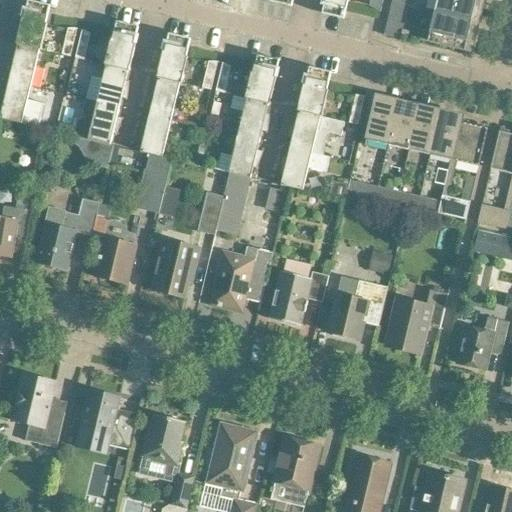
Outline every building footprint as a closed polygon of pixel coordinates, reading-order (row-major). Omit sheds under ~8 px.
[(325,0),(322,12),(322,15),(344,20),(344,18),(348,3),(349,3),(349,0),(325,0)] [(381,12),(383,2),(376,0),(370,0),(369,7),(376,11),(381,13),(381,12)] [(477,0),(476,0),(437,0),(435,12),(472,21),(477,0)] [(17,44),(16,45),(18,45),(40,51),(41,51),(41,50),(43,43),(47,24),(46,23),(50,8),(50,6),(28,1),(28,3),(24,19),(23,19),(17,44)] [(407,5),(403,4),(392,2),(389,16),(404,20),(407,5)] [(467,43),(472,21),(435,12),(430,34),(467,43)] [(105,65),(105,66),(106,66),(128,72),(129,72),(129,71),(136,46),(135,45),(138,29),(139,27),(117,22),(116,24),(113,39),(111,39),(107,59),(105,65)] [(73,29),(68,29),(65,41),(74,44),(78,29),(77,29),(73,29)] [(82,30),(78,45),(88,47),(91,34),(87,32),(83,30),(82,30)] [(157,78),(158,79),(180,84),(181,84),(182,84),(183,77),(188,57),(187,57),(190,41),(191,40),(169,34),(168,36),(165,52),(163,52),(157,78)] [(92,36),(90,44),(98,46),(100,38),(92,36)] [(71,57),(74,44),(65,41),(61,55),(71,57)] [(12,54),(6,72),(7,72),(7,71),(11,72),(9,82),(31,87),(40,51),(18,45),(15,55),(12,54)] [(85,61),(88,47),(78,45),(75,58),(85,61)] [(252,73),(245,100),(246,100),(269,105),(270,105),(276,79),(275,78),(279,62),(279,61),(257,55),(257,57),(253,72),(252,72),(252,73)] [(208,62),(205,75),(215,77),(218,62),(213,62),(208,62)] [(222,63),(219,78),(228,80),(231,67),(227,65),(223,64),(222,63)] [(106,66),(97,103),(119,108),(122,99),(126,100),(127,100),(129,81),(126,81),(128,72),(106,66)] [(298,111),(297,112),(299,112),(322,118),(328,91),(327,90),(331,75),(331,73),(309,68),(309,70),(305,86),(304,85),(298,111)] [(215,77),(205,75),(202,89),(211,91),(215,77)] [(225,94),(228,80),(219,78),(216,92),(225,94)] [(153,87),(146,105),(148,105),(152,106),(150,115),(171,120),(180,84),(158,79),(156,88),(153,87)] [(0,108),(3,109),(0,119),(39,129),(45,106),(27,102),(31,87),(9,82),(7,91),(3,90),(3,89),(2,89),(0,103),(0,108)] [(360,96),(355,96),(352,110),(361,112),(365,98),(365,97),(360,96)] [(243,113),(238,136),(260,141),(262,132),(266,133),(266,134),(267,134),(270,115),(266,114),(269,105),(246,100),(243,113)] [(97,103),(92,123),(75,119),(73,126),(62,123),(59,133),(110,146),(113,135),(116,136),(123,118),(121,118),(117,117),(119,108),(97,103)] [(367,140),(388,145),(397,108),(375,103),(367,140)] [(397,108),(388,145),(409,150),(418,113),(397,108)] [(352,110),(349,123),(358,126),(358,125),(361,112),(352,110)] [(293,120),(287,138),(288,139),(288,138),(292,139),(290,148),(323,157),(328,134),(341,137),(345,123),(322,118),(299,112),(296,121),(293,120)] [(409,150),(430,155),(439,118),(418,113),(409,150)] [(162,158),(171,120),(150,115),(147,124),(143,123),(142,123),(140,142),(143,142),(141,153),(150,155),(162,158)] [(439,118),(430,155),(451,160),(460,123),(439,118)] [(441,203),(439,211),(438,214),(466,221),(470,202),(462,200),(448,197),(457,161),(479,166),(488,129),(460,123),(451,160),(441,203)] [(509,219),(508,219),(511,202),(511,134),(499,132),(490,169),(511,174),(511,176),(504,210),(482,205),(478,223),(506,230),(506,227),(507,227),(509,219)] [(260,141),(238,136),(229,174),(231,174),(247,178),(251,179),(253,168),(256,169),(263,151),(262,151),(258,151),(260,141)] [(312,154),(290,148),(288,158),(284,157),(284,156),(282,156),(280,175),(284,175),(281,186),(289,188),(303,191),(308,170),(327,174),(330,158),(323,157),(312,154)] [(145,170),(136,209),(159,214),(165,187),(172,160),(162,158),(150,155),(146,170),(145,170)] [(112,156),(109,165),(115,167),(117,157),(112,156)] [(231,174),(227,194),(236,196),(244,187),(247,178),(231,174)] [(468,176),(462,200),(470,202),(476,178),(468,176)] [(350,182),(348,190),(362,193),(364,185),(350,182)] [(212,183),(209,193),(207,193),(198,232),(215,236),(225,197),(227,186),(212,183)] [(274,184),(271,197),(286,200),(289,188),(281,186),(274,184)] [(383,198),(397,202),(399,193),(385,190),(383,198)] [(413,197),(399,193),(397,202),(411,205),(413,197)] [(100,204),(83,199),(79,216),(50,209),(41,246),(38,248),(36,257),(38,260),(37,263),(67,271),(76,233),(92,237),(100,204)] [(425,208),(439,211),(441,203),(427,200),(425,208)] [(0,256),(11,258),(13,246),(25,248),(31,211),(4,207),(2,219),(0,218),(0,256)] [(95,277),(128,285),(137,246),(104,238),(95,277)] [(200,249),(188,246),(165,240),(163,245),(153,291),(185,299),(192,268),(195,268),(200,249)] [(211,305),(234,310),(242,312),(245,300),(246,300),(246,299),(261,303),(272,260),(273,254),(247,247),(245,258),(231,255),(224,253),(220,268),(219,274),(211,305)] [(376,252),(372,271),(388,275),(393,256),(376,252)] [(311,279),(281,272),(270,319),(301,326),(304,312),(305,313),(308,302),(307,302),(307,300),(323,303),(329,276),(312,272),(311,279)] [(337,295),(328,333),(333,334),(332,336),(345,339),(345,337),(360,341),(364,324),(365,318),(380,321),(388,288),(367,283),(364,292),(357,290),(354,299),(337,295)] [(448,295),(430,290),(426,307),(398,300),(397,303),(393,302),(390,317),(393,317),(387,343),(404,347),(403,351),(420,355),(427,327),(440,330),(448,295)] [(504,346),(509,323),(488,318),(486,328),(481,331),(466,327),(457,364),(486,371),(492,343),(504,346)] [(16,406),(15,413),(13,421),(28,424),(29,425),(26,441),(57,449),(65,413),(53,410),(54,408),(50,403),(55,383),(24,375),(20,392),(15,392),(12,395),(11,400),(13,404),(16,406)] [(81,428),(76,448),(109,455),(111,446),(131,451),(140,415),(118,410),(120,398),(90,391),(81,428)] [(183,442),(181,442),(186,422),(155,415),(150,434),(148,434),(142,457),(178,466),(183,442)] [(217,511),(256,511),(258,505),(239,500),(240,493),(244,494),(259,431),(220,422),(205,484),(200,508),(217,511)] [(278,475),(276,481),(291,484),(286,504),(305,508),(320,446),(287,438),(286,441),(282,443),(280,451),(283,454),(281,461),(278,475)] [(379,511),(392,463),(358,455),(344,511),(379,511)] [(127,468),(117,466),(114,479),(124,481),(127,468)] [(457,511),(465,481),(430,472),(421,511),(420,511),(457,511)] [(163,510),(162,511),(185,511),(187,509),(194,478),(179,474),(171,505),(163,510)] [(511,511),(511,491),(491,487),(487,504),(485,504),(482,511),(511,511)] [(60,511),(62,506),(50,503),(47,511),(60,511)]
